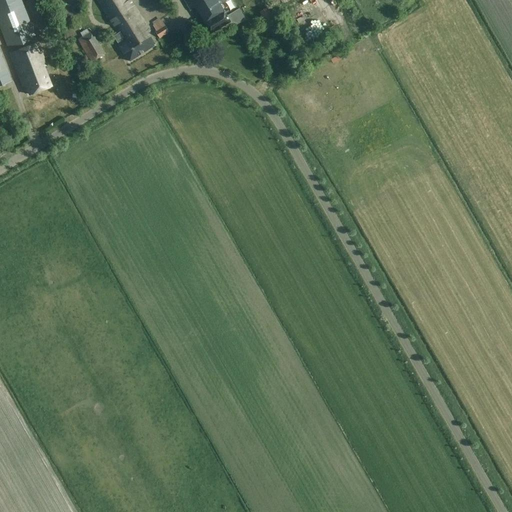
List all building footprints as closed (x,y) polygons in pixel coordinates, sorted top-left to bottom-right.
[(29,95),(51,86),(43,66),(46,65),(20,0),(0,0),(0,28),(8,49),(10,48),(12,52),(10,53),(23,86),(25,85),(29,95)] [(129,61),(156,45),(148,32),(150,31),(130,0),(98,0),(118,32),(119,32),(125,41),(119,45),(129,61)] [(231,21),(234,23),(237,24),(245,19),(243,14),(239,9),(228,16),(220,3),(224,0),(225,0),(231,9),(245,0),(185,0),(190,9),(196,6),(211,33),(231,21)] [(152,25),(155,30),(160,38),(169,32),(165,25),(164,25),(161,20),(152,25)] [(91,62),(105,53),(90,31),(77,39),(91,62)] [(0,85),(11,81),(0,53),(0,85)]
